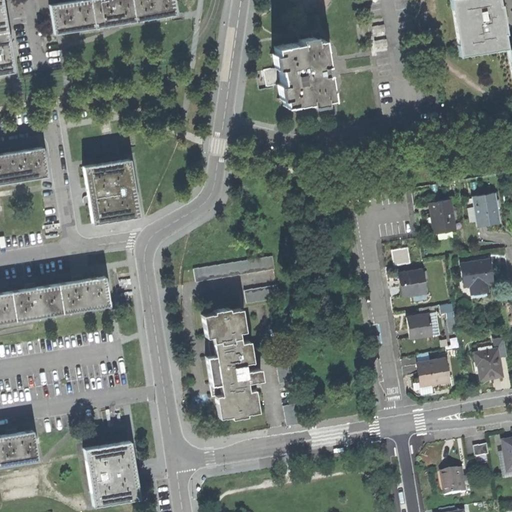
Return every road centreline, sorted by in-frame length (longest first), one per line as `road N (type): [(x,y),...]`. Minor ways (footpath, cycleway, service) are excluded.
road 1 (residential): [(396,428),(364,228),(369,215),(388,212)]
road 2 (residential): [(176,465),(396,428)]
road 3 (residential): [(223,125),(306,141),(386,125),(406,111)]
road 4 (residential): [(0,134),(35,128),(53,136),(71,247)]
road 5 (residential): [(165,390),(0,415)]
road 6 (residential): [(149,239),(165,390)]
road 7 (residential): [(223,125),(211,196),(149,239)]
road 8 (residential): [(240,0),(223,125)]
